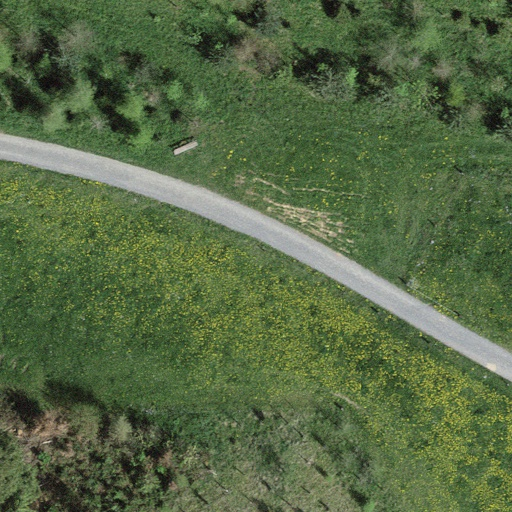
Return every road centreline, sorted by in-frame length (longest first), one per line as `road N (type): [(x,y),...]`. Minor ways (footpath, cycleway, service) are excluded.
road 1 (track): [(33,0),(224,88),(251,124),(262,167),(261,225),(511,162)]
road 2 (track): [(0,148),(150,183),(261,225),(511,365)]
